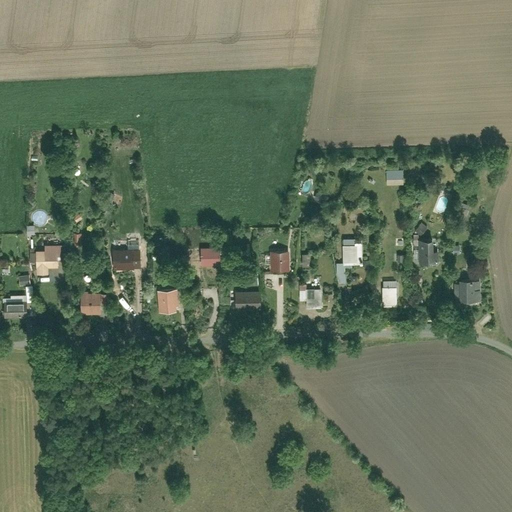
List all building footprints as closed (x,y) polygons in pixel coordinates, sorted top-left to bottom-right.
[(27,232),(28,245),(35,245),(35,232),(27,232)] [(169,235),(169,243),(181,242),(180,234),(169,235)] [(70,236),(70,250),(82,249),(82,236),(70,236)] [(417,240),(418,263),(436,262),(435,239),(417,240)] [(345,241),(345,266),(365,266),(364,240),(345,241)] [(36,255),(38,276),(59,275),(58,264),(63,264),(62,245),(47,246),(47,254),(36,255)] [(114,250),(116,269),(138,267),(136,248),(114,250)] [(203,251),(204,268),(223,267),(221,250),(203,251)] [(289,270),(288,252),(272,252),(273,271),(289,270)] [(301,255),(302,268),(314,266),(312,253),(301,255)] [(337,267),(337,288),(347,288),(347,267),(337,267)] [(463,282),(464,305),(482,304),(481,282),(463,282)] [(383,283),(383,306),(399,306),(399,283),(383,283)] [(308,289),(308,312),(322,312),(322,289),(308,289)] [(82,291),(82,313),(103,312),(102,291),(82,291)] [(162,291),(163,314),(180,313),(179,291),(162,291)] [(237,294),(238,314),(262,313),(261,293),(237,294)] [(6,299),(7,317),(31,317),(31,299),(6,299)]
